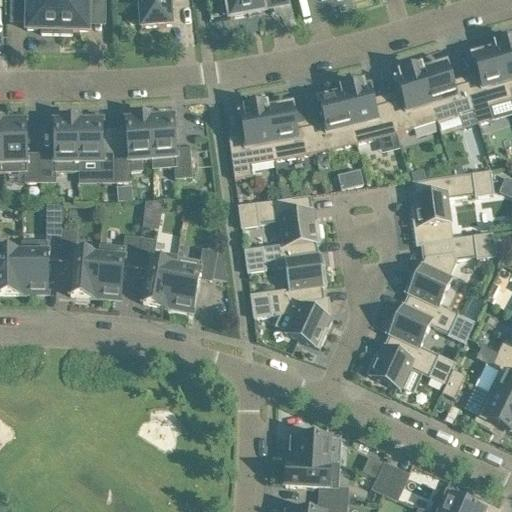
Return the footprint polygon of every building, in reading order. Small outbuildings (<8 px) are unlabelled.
[(28,3),(27,32),(42,33),(42,37),(60,37),(61,0),(10,0),(11,3),(28,3)] [(106,0),(61,0),(60,37),(72,37),(72,33),(88,34),(89,7),(106,8),(106,0)] [(139,0),(142,31),(172,28),(171,13),(170,1),(169,0),(139,0)] [(226,0),(227,1),(222,1),(225,16),(229,15),(230,21),(264,15),(261,0),(226,0)] [(511,43),(497,47),(510,93),(511,92),(511,43)] [(480,83),(478,83),(466,87),(474,113),(473,113),(478,127),(492,123),(488,109),(511,101),(511,99),(510,93),(497,47),(496,48),(496,49),(481,53),(482,57),(473,59),(480,83)] [(435,66),(421,71),(420,70),(437,124),(473,113),(474,113),(466,87),(453,90),(446,67),(437,70),(435,66)] [(400,76),(402,81),(396,83),(402,102),(388,106),(397,137),(413,132),(437,124),(420,70),(400,76)] [(369,91),(364,92),(362,87),(343,92),(356,147),(378,141),(397,137),(388,106),(374,110),(369,91)] [(328,101),(319,103),(325,127),(310,129),(316,156),(331,153),(356,147),(343,92),(342,92),(342,93),(327,97),(328,101)] [(281,106),(266,109),(266,108),(265,108),(275,164),(300,160),(316,156),(310,129),(296,133),(291,109),(282,110),(281,106)] [(228,132),(235,182),(252,179),(250,168),(275,164),(265,108),(245,112),(246,116),(240,118),(244,138),(230,140),(229,131),(228,132)] [(135,119),(135,123),(126,124),(128,156),(116,158),(117,185),(131,184),(130,174),(142,173),(141,164),(152,163),(153,163),(150,122),(151,122),(151,118),(135,119)] [(174,120),(151,122),(150,122),(153,163),(152,163),(152,172),(176,171),(176,181),(191,180),(189,152),(176,153),(174,120)] [(63,121),(63,125),(55,125),(55,157),(41,157),(41,185),(55,185),(55,176),(80,175),(80,166),(79,166),(79,125),(79,121),(63,121)] [(27,157),(26,125),(3,126),(2,126),(3,176),(26,175),(26,186),(41,185),(41,157),(27,157)] [(102,125),(79,125),(79,166),(80,166),(102,166),(102,185),(117,185),(116,158),(103,157),(102,125)] [(340,178),(342,192),(364,187),(361,174),(340,178)] [(414,201),(416,211),(412,212),(417,250),(422,249),(422,248),(449,244),(449,243),(447,226),(451,226),(448,201),(475,197),(475,200),(494,197),(490,175),(413,185),(415,199),(413,199),(413,201),(414,201)] [(242,232),(261,230),(260,227),(280,224),(284,249),(284,250),(315,245),(315,246),(320,245),(318,225),(314,225),(312,215),(313,215),(313,213),(311,213),(309,200),(239,210),(242,232)] [(146,206),(145,212),(163,215),(165,203),(146,206)] [(47,244),(22,244),(22,254),(22,298),(24,298),(24,297),(48,297),(48,263),(61,262),(62,235),(48,235),(47,244)] [(61,262),(74,264),(71,299),(96,301),(100,257),(99,257),(75,255),(77,236),(62,235),(61,262)] [(422,269),(417,279),(414,277),(405,296),(409,298),(410,297),(439,311),(439,310),(452,282),(449,280),(456,265),(456,263),(476,260),(477,263),(495,260),(492,237),(449,243),(449,244),(422,248),(422,249),(424,262),(426,263),(423,268),(422,267),(421,268),(422,269)] [(125,250),(100,248),(99,257),(100,257),(96,301),(97,300),(120,302),(123,269),(136,269),(141,242),(126,241),(125,250)] [(136,269),(149,272),(143,306),(168,311),(175,270),(176,270),(178,259),(154,254),(156,245),(141,242),(136,269)] [(248,277),(267,274),(266,271),(287,269),(290,294),(322,290),(322,291),(327,290),(324,269),(320,270),(318,259),(319,259),(319,258),(317,258),(315,246),(315,245),(284,250),(284,249),(245,254),(248,277)] [(0,297),(22,298),(22,254),(0,253),(0,297)] [(203,254),(200,274),(176,270),(175,270),(168,311),(169,311),(169,310),(192,314),(199,281),(212,284),(217,256),(203,254)] [(328,320),(330,315),(328,302),(323,303),(322,291),(322,290),(290,294),(251,299),(254,321),(286,317),(293,320),(286,337),(319,352),(328,333),(324,331),(329,322),(330,322),(330,321),(328,320)] [(403,310),(398,320),(395,318),(386,337),(390,339),(391,338),(420,351),(430,328),(449,337),(448,339),(465,347),(474,326),(439,310),(439,311),(410,297),(409,298),(404,309),(403,308),(402,309),(403,310)] [(400,393),(410,371),(446,388),(455,367),(420,351),(391,338),(390,339),(385,350),(384,349),(383,350),(384,351),(379,360),(375,359),(367,377),(400,393)] [(511,346),(505,343),(498,356),(511,363),(511,346)] [(511,363),(498,356),(491,370),(499,374),(488,396),(511,408),(511,363)] [(442,397),(455,403),(466,379),(453,374),(442,397)] [(493,428),(511,437),(511,408),(488,396),(474,425),(490,434),(493,428)] [(289,440),(288,459),(288,464),(287,464),(287,465),(328,467),(328,466),(330,442),(289,440)] [(328,467),(287,465),(285,490),(320,492),(319,504),(347,507),(348,493),(339,492),(340,467),(328,466),(328,467)] [(397,473),(385,467),(373,493),(385,498),(397,473)] [(409,479),(397,473),(385,498),(397,504),(409,479)] [(479,511),(439,494),(431,511),(479,511)]
